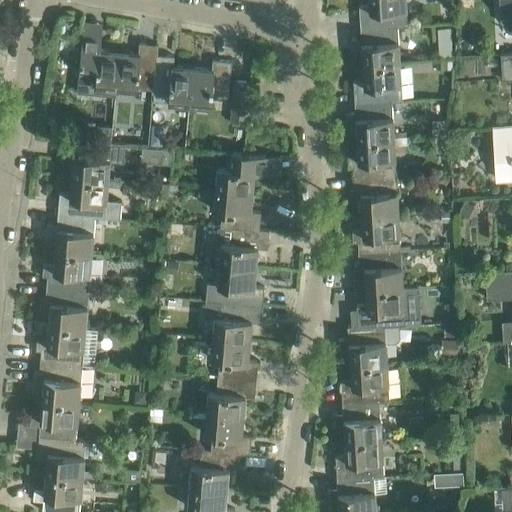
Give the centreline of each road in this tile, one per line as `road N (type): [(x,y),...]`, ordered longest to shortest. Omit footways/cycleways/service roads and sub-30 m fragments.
road 1 (residential): [(286,511),(316,267),(299,31)]
road 2 (residential): [(299,31),(123,0)]
road 3 (residential): [(6,160),(41,0)]
